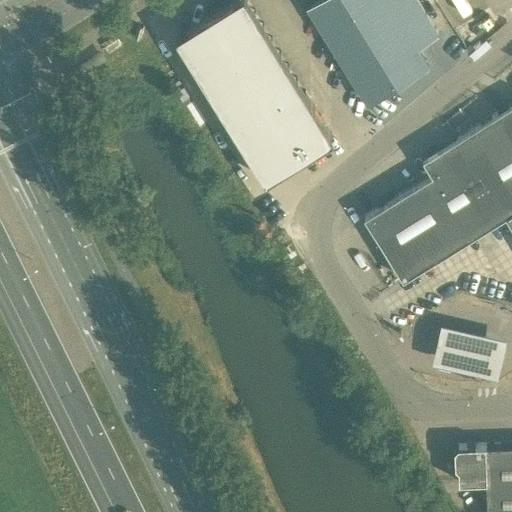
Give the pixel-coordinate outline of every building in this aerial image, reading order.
[(180,32),(176,35),(266,179),(270,177),(268,173),(333,133),(249,0),(239,0),(182,36),(180,32)] [(315,0),(307,5),(368,102),(430,63),(419,46),(439,34),(424,11),(436,4),(433,0),(315,0)] [(435,0),(447,20),(480,0),(435,0)] [(511,101),(456,137),(466,153),(483,142),(511,188),(511,101)] [(505,214),(511,210),(511,188),(483,142),(466,153),(456,137),(423,158),(432,173),(364,216),(367,220),(403,278),(505,214)] [(504,338),(441,325),(434,361),(496,374),(504,338)] [(458,444),(455,448),(455,465),(459,468),(459,481),(486,480),(486,511),(511,511),(511,442),(486,444),(486,443),(458,444)]
